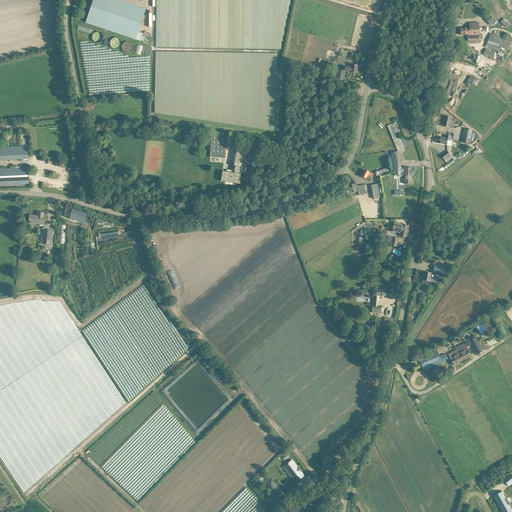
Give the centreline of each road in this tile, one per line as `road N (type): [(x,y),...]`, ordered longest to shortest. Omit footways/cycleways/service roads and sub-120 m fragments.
road 1 (unclassified): [(344,511),(385,403),(429,160),(399,102),(369,82)]
road 2 (unclassified): [(88,205),(145,219),(287,205),(345,167),(369,82)]
road 3 (track): [(139,218),(165,295),(317,482)]
road 4 (residential): [(88,205),(89,168),(64,30),(67,0)]
road 5 (unknown): [(393,364),(415,395),(511,332)]
